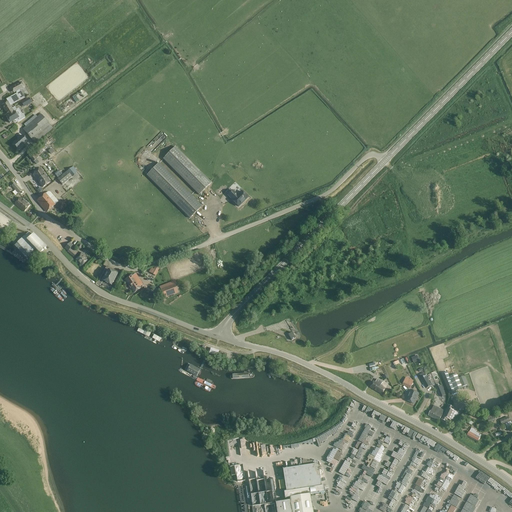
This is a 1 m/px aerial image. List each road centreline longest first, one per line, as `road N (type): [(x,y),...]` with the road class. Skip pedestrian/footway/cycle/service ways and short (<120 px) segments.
road 1 (unclassified): [(6,162),(48,218),(120,267),(139,269),(329,192),(370,154),(384,160)]
road 2 (tertiary): [(511,483),(306,364),(218,337)]
road 3 (tertiary): [(218,337),(100,292),(0,204)]
road 4 (tertiary): [(218,337),(384,160)]
road 5 (tertiary): [(384,160),(511,31)]
